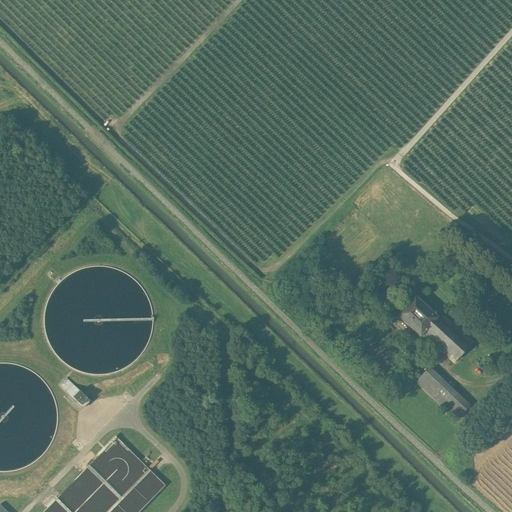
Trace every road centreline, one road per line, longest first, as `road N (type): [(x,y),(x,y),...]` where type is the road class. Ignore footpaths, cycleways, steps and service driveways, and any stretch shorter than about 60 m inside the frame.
road 1 (track): [(238,0),(120,121),(117,137),(260,270),(295,249),(375,166),(394,162)]
road 2 (track): [(511,260),(393,166),(511,31)]
road 3 (unclassified): [(491,511),(256,291)]
